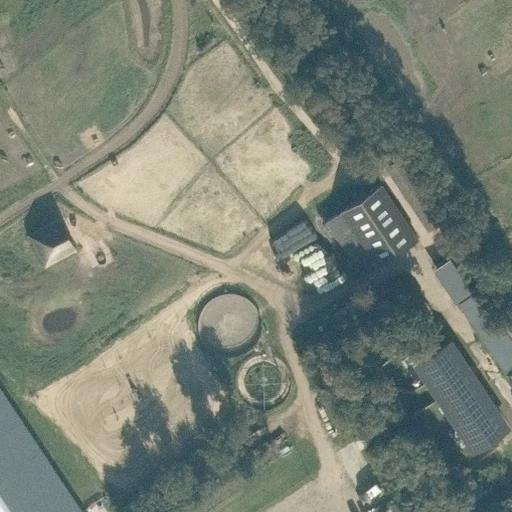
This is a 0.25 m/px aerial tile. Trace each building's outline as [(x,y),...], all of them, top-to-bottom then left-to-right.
[(402,154),(385,166),(428,230),(445,218),(402,154)] [(339,210),(325,221),(361,275),(418,237),(382,182),(339,210)] [(59,217),(27,235),(45,266),(76,249),(59,217)] [(474,238),(455,253),(461,260),(480,246),(474,238)] [(453,263),(439,271),(460,301),(458,303),(504,370),(511,364),(511,339),(478,289),(473,293),(453,263)] [(456,340),(424,361),(480,442),(511,421),(456,340)] [(0,511),(81,511),(0,389),(0,511)]
